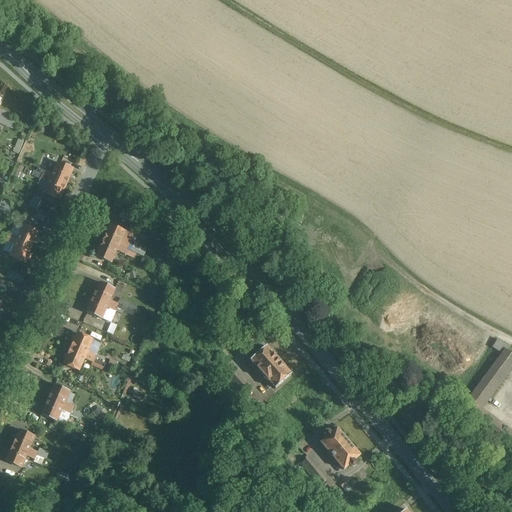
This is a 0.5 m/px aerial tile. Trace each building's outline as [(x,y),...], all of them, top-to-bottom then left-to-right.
[(13,121),(0,114),(0,123),(10,128),(13,121)] [(69,169),(60,165),(55,176),(48,173),(46,176),(67,185),(74,171),(74,169),(74,168),(73,168),(72,167),(71,167),(70,167),(69,168),(69,169)] [(67,185),(46,176),(44,180),(52,183),(47,194),(60,200),(67,185)] [(38,232),(23,226),(18,237),(16,241),(32,248),(38,232)] [(125,233),(110,227),(104,241),(127,251),(128,248),(120,244),(125,233)] [(15,245),(7,241),(3,250),(11,253),(15,245)] [(32,248),(16,241),(15,245),(11,253),(10,256),(25,263),(32,248)] [(127,251),(104,241),(100,251),(98,252),(98,253),(97,255),(98,256),(99,257),(112,263),(117,251),(125,255),(127,251)] [(130,274),(118,269),(115,276),(127,281),(130,274)] [(116,290),(101,283),(95,298),(117,308),(118,304),(111,301),(116,290)] [(117,308),(95,298),(88,313),(103,319),(108,308),(115,312),(117,308)] [(93,340),(79,334),(72,350),(95,359),(96,356),(88,352),(93,340)] [(509,347),(498,340),(493,347),(504,353),(506,349),(509,347)] [(292,374),(267,345),(250,360),(274,389),(292,374)] [(511,353),(506,349),(504,353),(495,365),(505,373),(511,366),(511,353)] [(95,359),(72,350),(66,365),(80,371),(85,359),(93,363),(95,359)] [(105,364),(95,359),(93,363),(92,366),(102,370),(105,364)] [(495,365),(470,399),(481,407),(505,373),(495,365)] [(250,389),(236,372),(228,379),(242,396),(250,389)] [(71,392),(56,385),(50,401),(72,411),(73,407),(66,404),(71,392)] [(511,430),(481,407),(470,399),(461,411),(511,449),(511,430)] [(72,411),(50,401),(43,415),(58,422),(63,411),(71,414),(72,411)] [(105,415),(106,403),(94,402),(94,415),(105,415)] [(81,420),(83,413),(73,410),(70,417),(81,420)] [(361,456),(337,428),(319,443),(343,471),(361,456)] [(19,432),(19,434),(19,435),(14,446),(37,457),(39,453),(30,449),(35,437),(27,433),(26,432),(25,431),(24,430),(23,430),(21,430),(20,431),(19,432)] [(37,457),(14,446),(8,461),(22,467),(27,456),(35,460),(37,457)] [(322,475),(308,458),(300,465),(314,481),(322,475)] [(18,489),(0,480),(0,493),(14,499),(18,489)] [(14,501),(9,511),(21,511),(24,505),(14,501)]
